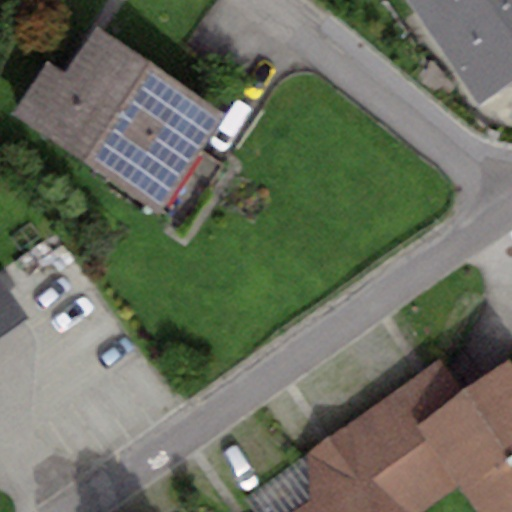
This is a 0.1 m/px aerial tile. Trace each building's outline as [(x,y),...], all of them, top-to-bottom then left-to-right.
[(511,83),(511,0),(407,0),(478,106),(511,83)] [(46,63),(11,117),(160,214),(199,153),(227,111),(95,26),(63,75),(46,63)] [(199,153),(160,214),(184,229),(224,169),(199,153)] [(0,340),(30,320),(0,276),(0,340)] [(425,511),(459,490),(474,511),(511,511),(511,369),(510,367),(466,396),(442,362),(309,454),(311,502),(296,511),(425,511)]
